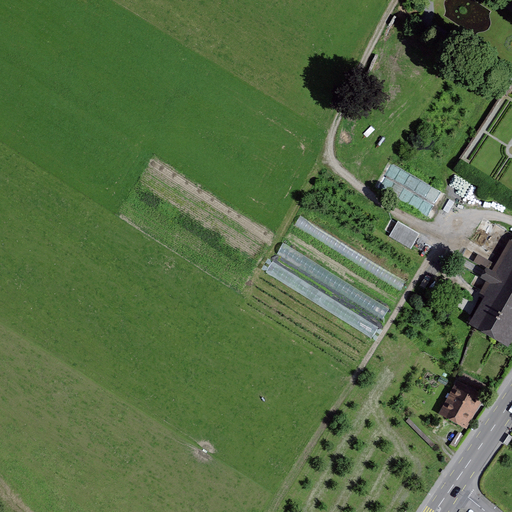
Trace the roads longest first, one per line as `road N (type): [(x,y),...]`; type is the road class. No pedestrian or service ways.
road 1 (track): [(448,236),(270,511)]
road 2 (track): [(448,236),(362,191),(330,152),(336,121),(395,0)]
